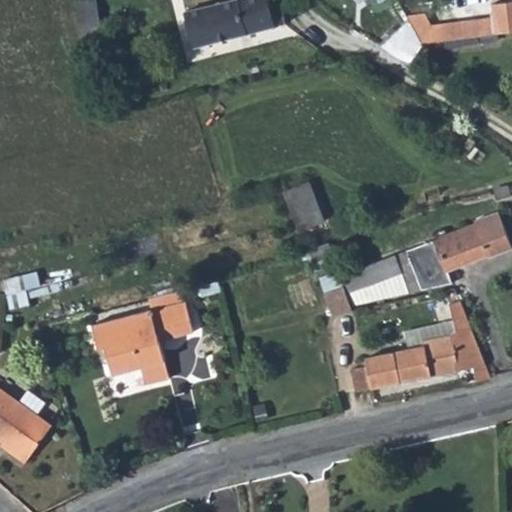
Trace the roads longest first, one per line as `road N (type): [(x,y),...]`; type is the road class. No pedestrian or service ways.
road 1 (residential): [(101,511),(201,467),(511,397)]
road 2 (track): [(286,0),(351,50),(511,137)]
